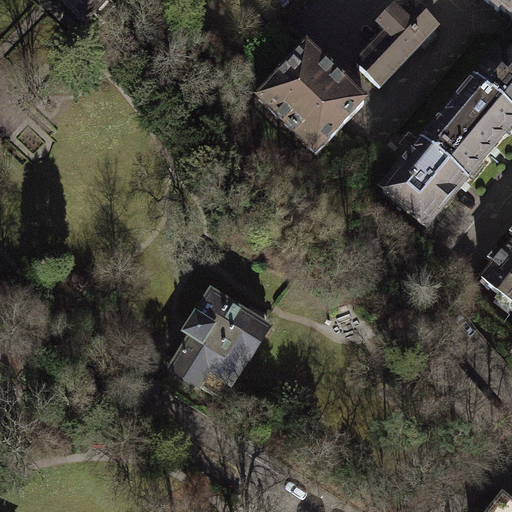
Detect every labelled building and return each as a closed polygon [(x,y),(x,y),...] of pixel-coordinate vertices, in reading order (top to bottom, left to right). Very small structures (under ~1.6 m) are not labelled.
[(59,0),(87,26),(93,19),(100,25),(114,10),(107,3),(110,0),(59,0)] [(500,9),(511,19),(511,0),(483,0),(497,12),(500,9)] [(387,35),(356,67),(379,89),(436,29),(414,8),(403,19),(394,11),(379,27),(387,35)] [(306,49),(258,100),(315,155),(364,105),(306,49)] [(499,54),(474,83),(511,114),(511,55),(507,61),(499,54)] [(466,181),(511,127),(511,114),(474,83),(422,145),(466,181)] [(452,199),(466,181),(422,145),(382,192),(426,229),(442,210),(446,210),(452,203),(452,199)] [(487,261),(492,266),(471,290),(496,312),(506,301),(511,305),(511,231),(509,234),(511,236),(511,243),(507,249),(501,257),(495,252),(487,261)] [(238,315),(208,297),(182,336),(190,340),(169,372),(195,388),(206,373),(226,385),(264,328),(264,323),(262,318),(248,310),(243,311),(238,315)] [(413,374),(475,443),(498,422),(437,353),(413,374)] [(511,511),(511,505),(501,497),(488,511),(511,511)]
